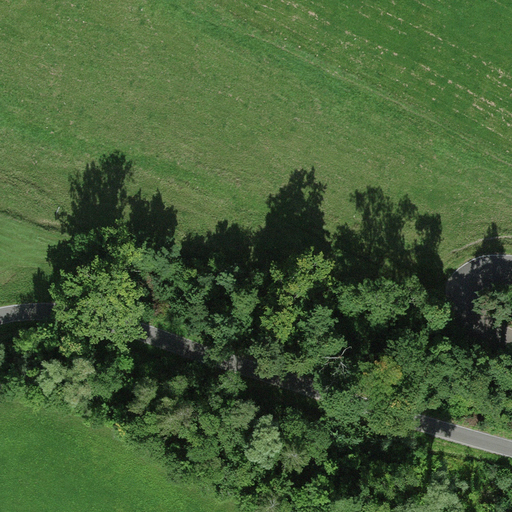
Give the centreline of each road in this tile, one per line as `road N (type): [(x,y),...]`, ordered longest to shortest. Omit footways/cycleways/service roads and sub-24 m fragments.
road 1 (track): [(0,318),(33,310),(511,449)]
road 2 (track): [(511,342),(484,331),(461,297),(486,269),(511,271)]
